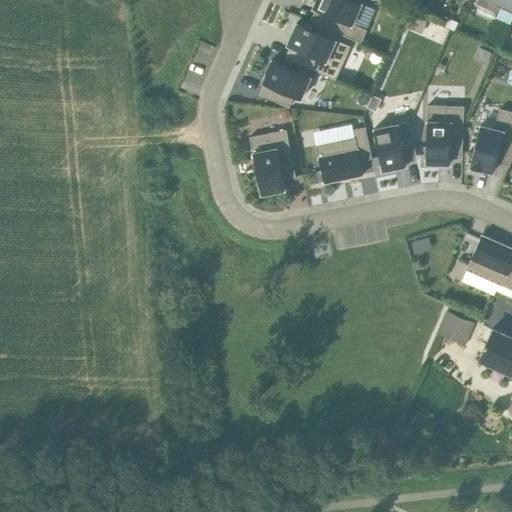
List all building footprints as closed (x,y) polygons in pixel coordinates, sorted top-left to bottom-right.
[(316,0),(312,8),(315,10),(322,13),(317,24),(361,43),(366,31),(352,24),(361,4),(352,0),(316,0)] [(511,0),(477,0),(476,3),(497,13),(502,4),(511,8),(511,0)] [(426,22),(410,15),(405,27),(421,34),(426,22)] [(459,20),(448,15),(444,25),(455,30),(459,20)] [(296,49),(291,60),(335,79),(349,47),(296,23),(287,45),(290,46),(296,49)] [(491,54),(478,48),(473,60),(486,66),(491,54)] [(264,84),(271,87),(266,98),(289,108),(293,97),(300,100),(310,78),(271,61),(265,73),(261,82),(264,84)] [(381,100),(373,97),(367,108),(376,112),(381,100)] [(450,154),(462,155),(463,107),(427,106),(425,164),(449,165),(450,159),(450,154)] [(495,162),(496,163),(508,166),(511,158),(511,112),(499,109),(494,129),(480,125),(469,167),(482,170),(493,173),(494,167),(495,162)] [(280,111),(282,119),(290,117),(288,110),(280,111)] [(374,130),(382,172),(406,167),(403,151),(414,149),(409,123),(374,130)] [(323,183),(363,175),(360,162),(371,159),(365,128),(353,130),(354,138),(316,146),(323,183)] [(286,130),(249,137),(261,194),(284,190),(282,180),(295,177),(286,130)] [(511,249),(481,236),(466,270),(511,290),(511,249)] [(475,323),(464,318),(447,310),(436,333),(464,346),(475,323)] [(511,338),(492,329),(478,360),(495,367),(497,364),(505,367),(503,371),(511,374),(511,338)] [(396,432),(392,431),(377,461),(398,461),(404,447),(417,440),(409,425),(396,432)]
